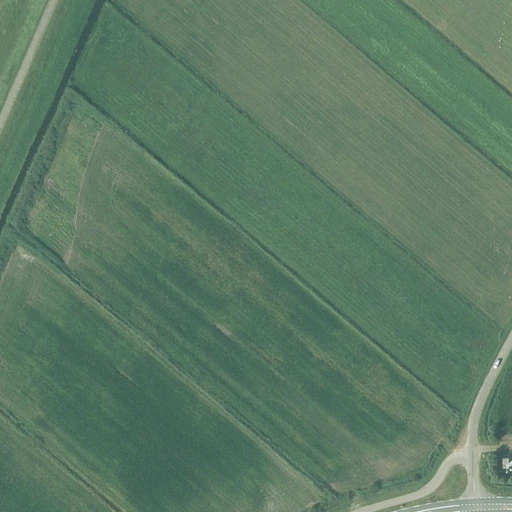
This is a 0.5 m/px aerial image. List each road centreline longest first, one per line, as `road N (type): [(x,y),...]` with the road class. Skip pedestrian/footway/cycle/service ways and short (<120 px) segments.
road 1 (unclassified): [(472,457),(478,400),(511,334)]
road 2 (unclassified): [(366,511),(424,492),(445,463),(472,457)]
road 3 (unclassified): [(48,0),(0,110)]
